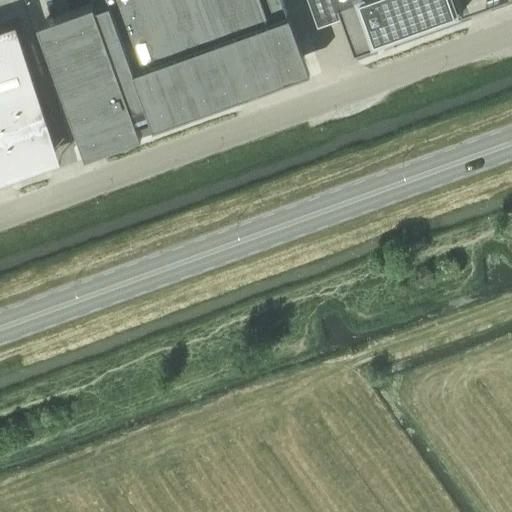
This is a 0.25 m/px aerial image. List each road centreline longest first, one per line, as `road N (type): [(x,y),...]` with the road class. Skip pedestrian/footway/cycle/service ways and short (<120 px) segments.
road 1 (primary): [(0,330),(511,144)]
road 2 (unclassified): [(0,216),(511,36)]
road 3 (unknown): [(31,0),(94,183)]
